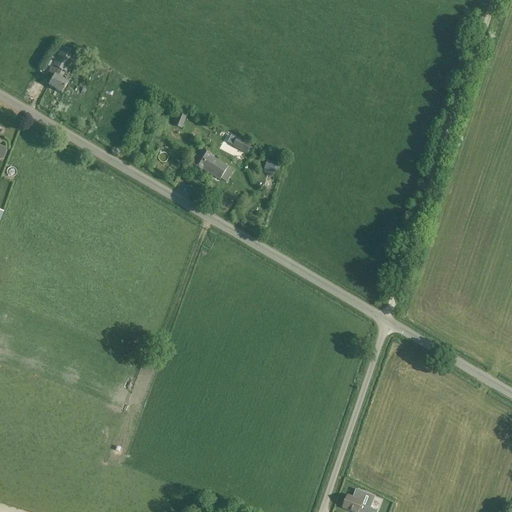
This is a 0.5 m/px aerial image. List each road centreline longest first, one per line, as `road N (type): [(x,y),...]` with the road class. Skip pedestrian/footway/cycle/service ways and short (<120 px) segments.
road 1 (unclassified): [(387,321),(0,96)]
road 2 (track): [(487,0),(387,321)]
road 3 (unclassified): [(387,321),(321,511)]
road 4 (unclassified): [(511,394),(387,321)]
